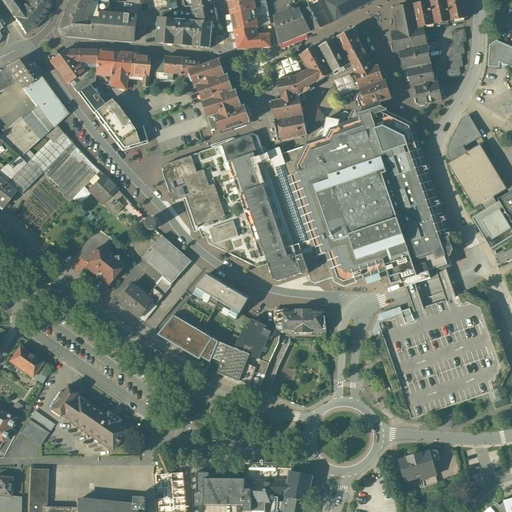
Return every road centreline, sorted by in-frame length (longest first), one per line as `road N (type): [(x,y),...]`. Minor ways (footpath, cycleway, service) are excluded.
road 1 (residential): [(30,46),(101,142),(217,265),(252,284),(353,299)]
road 2 (secondary): [(45,273),(198,384),(308,430)]
road 3 (residential): [(479,0),(470,81),(434,153),(481,266)]
road 4 (residential): [(377,433),(511,437)]
road 5 (residential): [(481,266),(381,301),(353,299)]
